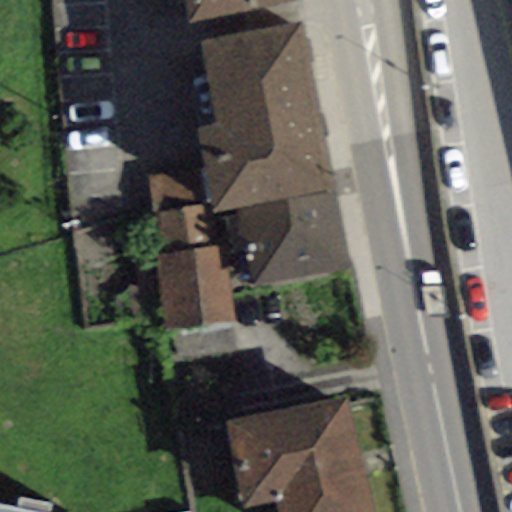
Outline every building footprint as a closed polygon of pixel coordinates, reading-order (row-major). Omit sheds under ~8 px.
[(182,0),(187,23),(297,1),(297,0),(182,0)] [(302,24),(203,44),(221,126),(198,131),(215,213),(238,208),(336,188),(302,24)] [(202,171),(148,178),(153,213),(161,212),(202,207),(207,206),(202,171)] [(253,287),(353,268),(336,188),(238,208),(253,287)] [(202,207),(161,212),(166,252),(209,246),(202,207)] [(155,253),(164,330),(234,322),(228,268),(221,269),(218,245),(209,246),(166,252),(155,253)] [(276,511),(372,511),(348,394),(223,420),(242,507),(275,501),(276,511)]
